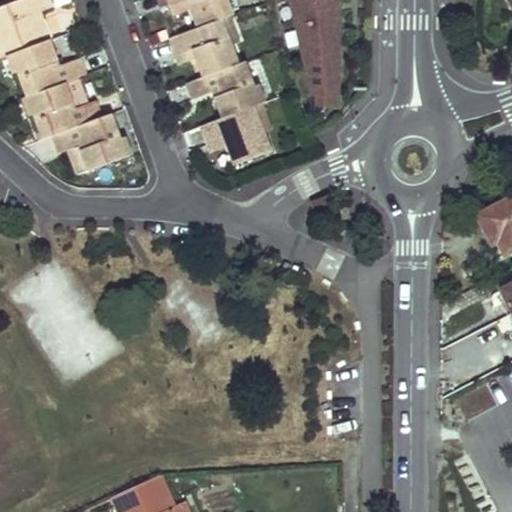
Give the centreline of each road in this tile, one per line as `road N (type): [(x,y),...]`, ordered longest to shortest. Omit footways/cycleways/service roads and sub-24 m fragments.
road 1 (residential): [(252,220),(366,276),(375,511)]
road 2 (secondary): [(414,199),(410,511)]
road 3 (residential): [(109,0),(184,202)]
road 4 (residential): [(184,202),(79,204),(50,194),(0,150)]
road 5 (residential): [(375,161),(332,170),(252,220)]
